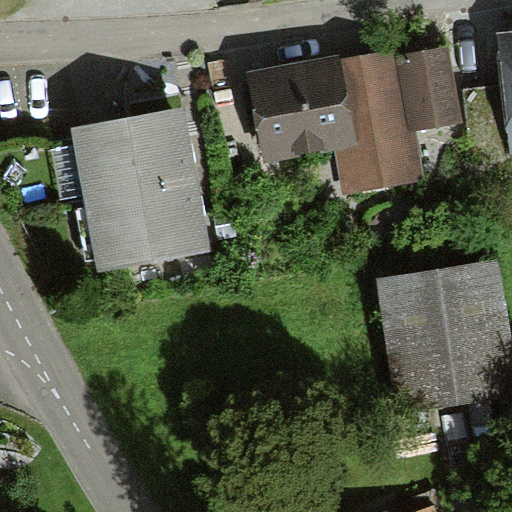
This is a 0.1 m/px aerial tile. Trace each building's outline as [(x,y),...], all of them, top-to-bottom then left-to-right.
[(511,32),(498,34),(504,85),(511,150),(511,149),(511,32)] [(342,55),(247,73),(265,165),(336,151),(345,198),(424,183),(414,133),(466,123),(451,46),(395,57),(394,50),(344,60),(342,55)] [(511,161),(511,150),(504,85),(466,89),(474,167),(511,163),(511,161)] [(184,109),(70,130),(100,274),(212,251),(202,204),(192,154),(184,109)] [(511,344),(499,266),(378,286),(398,411),(511,392),(511,344)]
